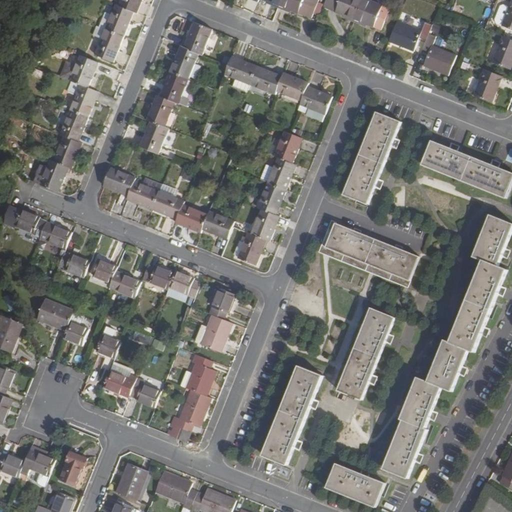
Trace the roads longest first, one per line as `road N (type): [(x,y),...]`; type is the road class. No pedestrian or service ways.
road 1 (residential): [(278,288),(363,76)]
road 2 (residential): [(83,212),(167,0)]
road 3 (residential): [(278,288),(83,212)]
road 4 (residential): [(363,76),(171,0)]
road 5 (residential): [(207,465),(278,288)]
road 6 (residential): [(511,135),(363,76)]
road 7 (residential): [(322,511),(207,465)]
road 8 (residential): [(511,402),(454,511)]
